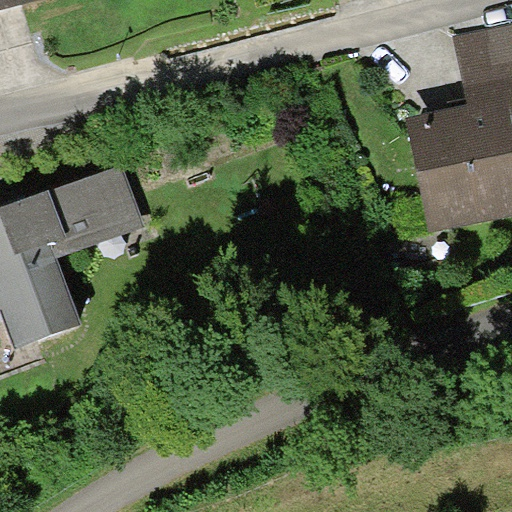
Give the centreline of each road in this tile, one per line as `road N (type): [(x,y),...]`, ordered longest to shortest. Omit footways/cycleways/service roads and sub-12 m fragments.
road 1 (residential): [(0,120),(467,0)]
road 2 (residential): [(511,324),(355,371),(110,489),(79,511)]
